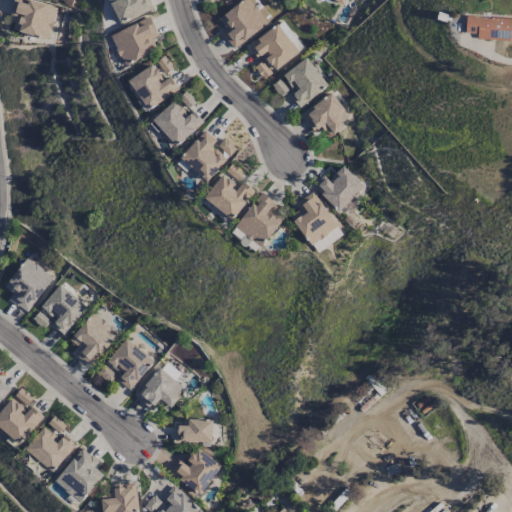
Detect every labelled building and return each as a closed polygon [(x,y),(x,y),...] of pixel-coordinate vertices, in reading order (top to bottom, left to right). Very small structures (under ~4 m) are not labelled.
[(13,0),(11,16),(16,17),(13,31),(50,38),(56,6),(27,0),(13,0)] [(149,0),(109,0),(119,24),(154,10),(149,0)] [(242,0),(219,20),(226,29),(220,33),(234,50),(272,18),(256,0),(242,0)] [(111,35),(125,65),(158,50),(152,38),(159,36),(150,17),(111,35)] [(477,40),(511,41),(511,18),(466,17),(465,34),(477,34),(477,40)] [(248,47),(258,58),(263,54),(276,71),(300,52),(277,24),(248,47)] [(156,62),(165,74),(173,68),(165,56),(156,62)] [(283,74),(296,92),(290,96),(298,109),(328,88),(307,58),(283,74)] [(272,73),(262,61),(255,67),(264,79),(272,73)] [(179,90),(170,77),(164,81),(153,64),(129,80),(148,110),(179,90)] [(287,93),(281,80),(273,84),(279,97),(287,93)] [(322,126),(328,135),(351,119),(332,92),(301,114),(314,132),(322,126)] [(153,118),(175,146),(204,123),(194,111),(187,115),(175,100),(153,118)] [(227,160),(212,146),(217,141),(205,130),(180,158),(207,182),(227,160)] [(238,149),(225,138),(217,145),(230,158),(238,149)] [(364,187),(343,165),(328,180),(324,175),(313,185),(339,212),(364,187)] [(204,198),(232,219),(254,191),(242,182),(239,186),(222,173),(204,198)] [(337,226),(313,191),(294,204),(299,210),(290,216),(310,245),(337,226)] [(284,219),(275,212),(279,207),(262,193),(235,225),(260,247),(284,219)] [(54,279),(28,258),(4,286),(13,294),(9,298),(26,312),(54,279)] [(64,335),(87,307),(60,284),(37,313),(64,335)] [(118,334),(94,312),(69,340),(79,348),(74,353),(89,366),(118,334)] [(154,362),(127,338),(103,364),(130,389),(154,362)] [(98,374),(109,383),(116,375),(104,365),(98,374)] [(180,398),(176,394),(182,388),(159,367),(134,395),(150,410),(157,402),(167,411),(180,398)] [(0,401),(11,388),(0,379),(0,371),(1,371),(0,369),(0,401)] [(0,411),(0,427),(19,445),(44,417),(29,404),(34,399),(22,388),(0,411)] [(212,443),(212,420),(183,419),(183,426),(175,425),(175,442),(212,443)] [(75,444),(63,435),(60,439),(43,427),(25,451),(54,473),(75,444)] [(57,485),(85,501),(101,472),(95,469),(100,460),(78,448),(57,485)] [(221,465),(196,448),(185,465),(179,460),(170,474),(201,494),(221,465)] [(137,511),(135,482),(113,484),(114,494),(101,495),(102,511),(106,511),(107,511),(137,511)] [(199,511),(201,511),(173,485),(162,497),(167,501),(156,511),(199,511)]
